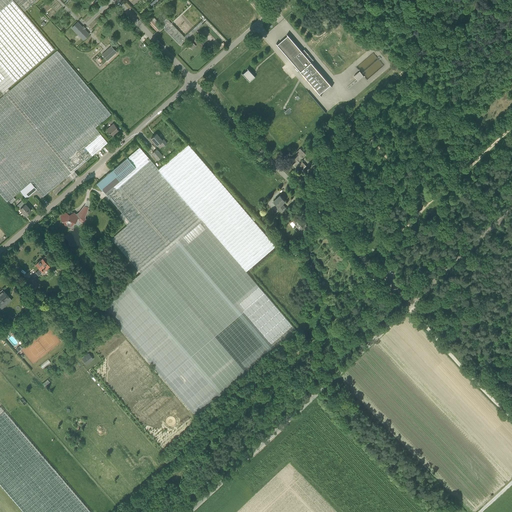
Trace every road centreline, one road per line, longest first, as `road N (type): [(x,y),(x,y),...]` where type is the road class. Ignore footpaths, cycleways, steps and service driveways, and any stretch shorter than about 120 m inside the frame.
road 1 (track): [(129,511),(383,276)]
road 2 (unclassified): [(188,511),(406,307)]
road 3 (unclassified): [(373,268),(192,80)]
road 4 (unclassified): [(0,253),(192,80)]
road 5 (track): [(383,276),(400,231),(511,125)]
road 6 (track): [(511,416),(406,307)]
road 7 (track): [(406,307),(511,211)]
road 8 (track): [(427,205),(337,103)]
road 9 (unclassified): [(192,80),(286,0)]
